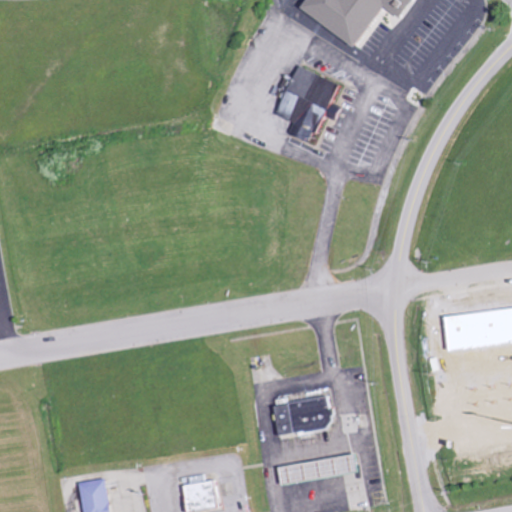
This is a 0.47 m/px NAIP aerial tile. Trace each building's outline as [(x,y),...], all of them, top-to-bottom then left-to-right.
[(314,0),(309,9),(364,47),(392,6),(410,18),(416,10),(409,5),(412,0),(314,0)] [(348,86),(305,67),(292,96),(283,116),(299,123),(295,134),(315,143),(320,131),(327,135),(348,86)] [(511,322),(437,320),(437,349),(464,350),(464,373),(492,374),(492,353),(511,353),(511,322)] [(271,404),(275,434),(332,427),(328,397),(271,404)] [(108,511),(104,478),(78,482),(82,511),(108,511)] [(185,511),(187,511),(217,508),(213,481),(182,485),(185,511)]
